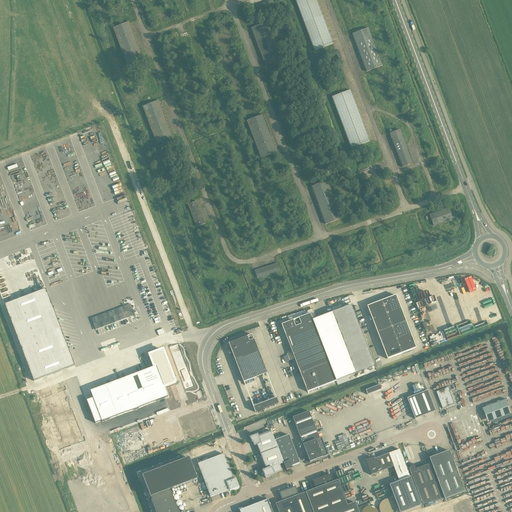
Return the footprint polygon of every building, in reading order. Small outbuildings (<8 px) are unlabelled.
[(253,8),(255,12),(274,5),(272,0),(253,8)] [(316,0),(295,0),(296,2),(314,49),(314,50),(314,51),(332,44),(333,44),(316,0)] [(129,22),(113,28),(127,66),(143,60),(129,22)] [(267,22),(251,29),(265,66),(281,60),(267,22)] [(368,28),(352,34),(366,72),(382,66),(368,28)] [(350,90),(332,97),(332,99),(350,147),(351,148),(369,141),(350,90)] [(143,107),(157,144),(173,138),(159,101),(143,107)] [(263,115),(247,121),(261,158),(277,152),(263,115)] [(392,133),(390,134),(397,152),(397,154),(402,167),(408,165),(410,165),(413,163),(405,145),(400,130),(398,131),(398,130),(394,131),(394,132),(392,133)] [(327,181),(311,187),(318,205),(319,207),(323,218),(324,220),(325,224),(333,222),(341,218),(327,181)] [(197,202),(188,205),(197,227),(205,224),(204,223),(204,221),(202,217),(202,215),(200,210),(199,208),(198,205),(197,203),(197,202)] [(435,213),(430,215),(431,219),(434,226),(439,224),(440,224),(449,220),(452,219),(453,219),(451,213),(450,211),(449,208),(445,210),(441,211),(439,212),(436,213),(435,213)] [(256,271),(255,271),(258,279),(280,272),(277,264),(276,264),(274,265),(270,266),(269,266),(264,268),(262,269),(258,270),(256,271)] [(46,289),(5,305),(34,381),(75,366),(46,289)] [(387,360),(415,348),(395,296),(366,307),(387,360)] [(130,304),(91,318),(95,330),(134,315),(130,304)] [(351,305),(332,313),(356,374),(374,366),(351,305)] [(307,392),(336,381),(310,314),(281,325),(307,392)] [(243,383),(267,374),(252,335),(228,344),(243,383)] [(93,398),(86,401),(95,424),(102,421),(104,420),(168,397),(164,387),(175,383),(172,375),(165,357),(163,350),(149,355),(154,367),(90,391),(93,398)] [(379,384),(365,389),(367,394),(380,388),(379,384)] [(63,387),(40,396),(59,448),(83,439),(63,387)] [(448,388),(436,392),(442,408),(454,404),(448,388)] [(415,419),(435,411),(427,391),(407,398),(415,419)] [(255,413),(278,404),(276,398),(253,407),(255,413)] [(506,400),(487,407),(492,421),(511,414),(506,400)] [(208,411),(184,421),(191,438),(197,436),(207,461),(197,464),(211,497),(230,490),(230,492),(238,488),(235,480),(234,480),(224,454),(215,457),(207,432),(214,429),(208,411)] [(311,416),(309,412),(292,418),(303,445),(304,447),(303,447),(310,462),(319,459),(318,458),(321,457),(322,458),(328,455),(322,440),(320,440),(320,439),(319,439),(317,434),(318,434),(317,434),(316,430),(316,429),(316,430),(312,421),(313,421),(312,420),(312,421),(310,416),(311,416)] [(280,465),(283,464),(271,432),(258,436),(258,435),(250,438),(251,444),(253,443),(254,447),(257,446),(266,470),(263,471),(265,478),(270,476),(282,471),(280,465)] [(275,441),(283,463),(286,470),(290,469),(292,468),(291,466),(299,463),(289,435),(275,441)] [(129,511),(105,449),(66,464),(84,511),(129,511)] [(373,457),(365,460),(371,475),(393,467),(399,481),(389,485),(399,511),(404,511),(421,506),(410,477),(400,449),(374,459),(373,457)] [(436,456),(429,459),(431,463),(444,499),(464,492),(449,452),(443,454),(443,451),(435,454),(436,456)] [(197,480),(189,458),(142,476),(155,511),(178,511),(170,490),(197,480)] [(412,466),(408,468),(422,505),(444,499),(431,463),(416,469),(415,469),(412,466)] [(313,481),(316,489),(305,493),(312,511),(358,511),(355,502),(347,505),(338,480),(333,482),(330,474),(313,481)] [(275,504),(278,511),(312,511),(305,493),(298,495),(297,494),(297,493),(295,487),(280,493),(282,499),(283,501),(275,504)] [(475,511),(471,497),(451,503),(453,511),(475,511)] [(239,510),(239,511),(272,511),(268,500),(264,501),(263,501),(264,503),(258,505),(258,504),(257,504),(256,504),(250,506),(249,507),(250,508),(244,510),(244,509),(242,509),(239,510)]
